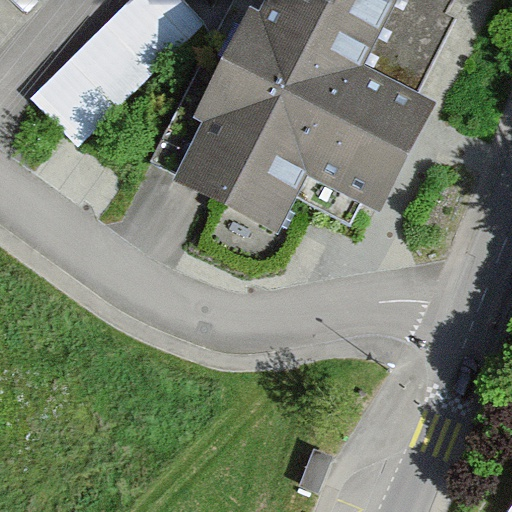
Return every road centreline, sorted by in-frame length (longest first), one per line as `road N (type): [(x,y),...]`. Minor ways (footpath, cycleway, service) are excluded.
road 1 (residential): [(0,184),(137,282),(224,318),(266,322),(402,304),(476,317)]
road 2 (tertiary): [(407,511),(476,317)]
